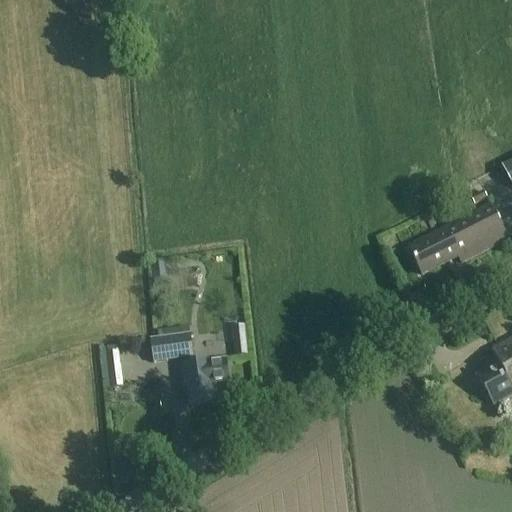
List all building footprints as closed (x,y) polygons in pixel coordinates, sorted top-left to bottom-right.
[(475,208),(488,201),(484,194),(471,201),(475,208)] [(465,265),(510,242),(493,208),(413,248),(427,276),(462,258),(465,265)] [(238,357),(250,356),(247,331),(235,332),(238,357)] [(154,366),(194,360),(190,336),(151,342),(154,366)] [(496,410),(511,401),(511,341),(493,352),(501,366),(479,378),(496,410)] [(100,349),(107,391),(123,388),(116,347),(100,349)] [(214,363),(214,361),(181,365),(184,390),(189,389),(191,407),(220,403),(218,389),(230,387),(227,361),(214,363)] [(180,435),(163,434),(162,450),(179,452),(180,435)]
